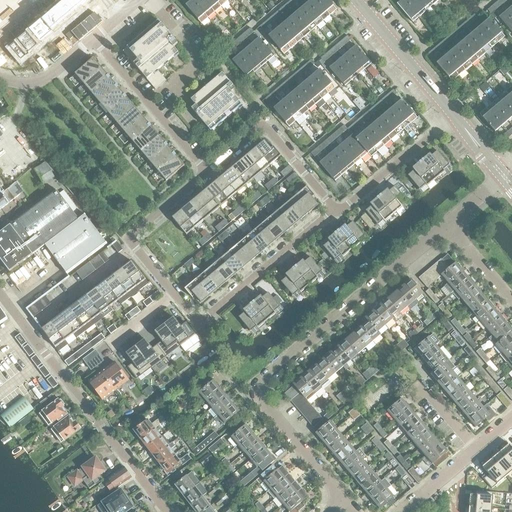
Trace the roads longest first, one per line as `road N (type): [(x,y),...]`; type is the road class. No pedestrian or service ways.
road 1 (residential): [(345,501),(260,389),(448,226)]
road 2 (residential): [(166,511),(0,293)]
road 3 (residential): [(174,297),(193,319),(203,319),(333,209)]
road 4 (residential): [(95,41),(206,173)]
road 5 (residential): [(333,209),(342,210),(454,117)]
road 6 (residential): [(454,117),(356,0)]
road 7 (residential): [(166,101),(214,61),(163,0)]
